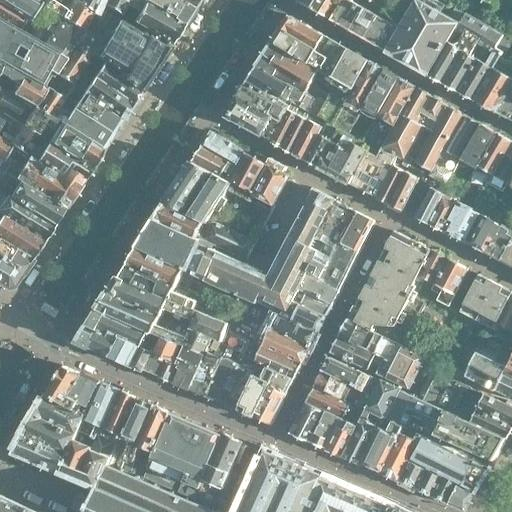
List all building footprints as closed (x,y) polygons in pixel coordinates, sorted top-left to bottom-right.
[(42,22),(38,19),(43,11),(27,0),(0,0),(0,22),(62,61),(70,66),(71,64),(85,42),(78,36),(53,18),(46,31),(40,27),(42,22)] [(47,4),(49,0),(27,0),(43,11),(53,18),(78,36),(93,13),(74,2),(66,15),(47,4)] [(101,0),(71,0),(74,2),(93,13),(101,0)] [(182,25),(193,9),(178,0),(112,0),(109,6),(169,44),(178,31),(181,34),(186,27),(182,25)] [(198,0),(178,0),(193,9),(198,0)] [(374,0),(301,0),(300,2),(332,20),(344,0),(367,0),(373,3),(374,0)] [(400,29),(349,0),(344,0),(332,20),(387,52),(400,29)] [(449,43),(455,33),(466,15),(456,9),(450,17),(419,0),(416,0),(400,29),(387,52),(429,75),(430,76),(449,43)] [(160,57),(166,48),(106,11),(85,42),(131,75),(127,82),(139,90),(144,82),(161,57),(160,57)] [(471,57),(478,47),(484,51),(496,32),(466,15),(455,33),(462,37),(456,47),(449,43),(430,76),(460,92),(478,61),(471,57)] [(330,39),(298,20),(291,16),(282,29),(323,53),(330,39)] [(62,61),(0,22),(0,65),(41,91),(50,96),(60,81),(53,76),(62,61)] [(323,53),(282,29),(273,42),(311,64),(315,56),(320,59),(323,53)] [(474,100),(503,52),(501,51),(507,41),(502,38),(503,36),(496,32),(484,51),(491,55),(485,65),(478,61),(460,92),(474,100)] [(323,53),(320,59),(325,62),(321,69),(355,88),(369,61),(330,39),(323,53)] [(511,88),(511,87),(511,43),(507,41),(501,51),(503,52),(474,100),(496,112),(511,88)] [(127,82),(131,75),(85,42),(71,64),(92,77),(93,75),(131,103),(127,109),(131,111),(137,101),(133,98),(139,90),(127,82)] [(306,94),(315,77),(332,86),(324,100),(322,103),(321,103),(314,116),(326,123),(334,127),(355,88),(321,69),(311,64),(273,42),(257,66),(306,94)] [(364,110),(385,70),(369,61),(355,88),(334,127),(350,136),(364,110)] [(131,103),(93,75),(92,77),(71,64),(70,66),(63,76),(84,89),(73,105),(70,103),(64,105),(71,109),(92,122),(101,108),(120,120),(127,109),(131,103)] [(41,91),(0,65),(0,74),(0,75),(20,87),(14,96),(32,106),(41,91)] [(315,99),(306,94),(257,66),(246,82),(291,106),(292,104),(303,110),(314,116),(321,103),(322,103),(324,100),(317,96),(315,99)] [(379,118),(400,78),(385,70),(364,110),(379,118)] [(382,153),(417,87),(400,78),(379,118),(365,144),(370,147),(378,151),(382,153)] [(291,106),(246,82),(236,98),(272,117),(282,123),(291,106)] [(32,106),(14,96),(0,87),(0,111),(1,113),(20,124),(32,106)] [(397,162),(405,166),(403,169),(418,178),(427,183),(465,115),(441,101),(442,101),(441,101),(442,100),(433,95),(432,96),(432,95),(432,96),(417,87),(382,153),(397,162)] [(511,120),(511,88),(496,112),(498,113),(511,120)] [(92,122),(71,109),(67,116),(55,108),(59,102),(50,96),(41,91),(32,106),(101,149),(105,152),(108,146),(105,144),(111,134),(92,122)] [(272,117),(236,98),(226,113),(226,116),(262,136),(272,117)] [(282,148),(303,110),(292,104),(291,106),(282,123),(272,142),(282,148)] [(101,149),(32,106),(20,124),(90,168),(101,149)] [(111,134),(120,120),(101,108),(92,122),(111,134)] [(294,153),(314,116),(303,110),(282,148),(294,153)] [(0,139),(7,144),(20,124),(1,113),(0,114),(0,139)] [(461,160),(481,124),(465,115),(427,183),(433,186),(443,193),(461,160)] [(306,160),(326,123),(314,116),(294,153),(306,160)] [(272,142),(282,123),(272,117),(262,136),(272,142)] [(370,147),(365,144),(350,136),(334,127),(326,123),(306,160),(319,167),(350,183),(366,154),(370,147)] [(90,168),(20,124),(7,144),(29,158),(37,146),(45,151),(37,163),(55,174),(61,165),(83,179),(86,173),(90,175),(93,170),(90,168)] [(477,169),(497,133),(481,124),(461,160),(477,169)] [(245,153),(235,146),(236,144),(224,137),(223,139),(213,133),(203,149),(238,165),(245,153)] [(489,183),(511,141),(497,133),(477,169),(459,202),(473,211),(489,183)] [(29,158),(7,144),(0,139),(0,165),(10,172),(21,179),(64,208),(77,188),(55,174),(37,163),(29,158)] [(504,191),(511,176),(511,141),(489,183),(504,191)] [(238,165),(203,149),(197,157),(193,154),(190,159),(194,162),(194,163),(230,180),(238,165)] [(378,197),(395,164),(397,162),(382,153),(378,151),(374,159),(366,154),(350,183),(378,197)] [(254,191),(268,165),(245,152),(245,153),(238,165),(230,180),(254,191)] [(210,223),(225,198),(221,196),(227,185),(230,180),(194,163),(166,205),(203,222),(198,233),(203,236),(201,240),(207,243),(212,245),(222,250),(242,258),(252,241),(210,223)] [(403,211),(416,187),(414,186),(418,178),(403,169),(395,164),(378,197),(403,211)] [(64,208),(21,179),(13,190),(3,183),(10,172),(0,165),(0,191),(53,224),(54,223),(53,223),(55,220),(56,221),(64,208)] [(83,179),(61,165),(55,174),(77,188),(83,179)] [(275,201),(288,178),(289,176),(268,165),(254,191),(263,196),(275,201)] [(416,217),(429,194),(423,191),(427,183),(418,178),(414,186),(416,187),(403,211),(416,217)] [(254,191),(230,180),(227,185),(251,197),(254,191)] [(488,219),(504,191),(489,183),(473,211),(483,216),(488,219)] [(445,194),(443,193),(433,186),(429,194),(416,217),(429,224),(445,194)] [(360,251),(341,241),(333,257),(312,246),(336,200),(315,189),(270,270),(263,272),(220,254),(222,250),(212,245),(210,249),(206,247),(207,243),(201,240),(156,220),(138,247),(194,271),(231,286),(229,290),(247,298),(256,303),(259,298),(288,311),(293,301),(299,288),(334,304),(341,291),(360,251)] [(53,224),(0,191),(0,200),(4,203),(0,209),(0,214),(42,241),(43,241),(43,240),(43,239),(47,232),(48,232),(53,224)] [(443,231),(459,202),(445,194),(429,224),(443,231)] [(275,201),(263,196),(260,201),(272,206),(275,201)] [(341,241),(356,211),(336,200),(312,246),(333,257),(341,241)] [(469,244),(483,216),(473,211),(459,202),(443,231),(469,244)] [(198,233),(203,222),(166,205),(156,220),(201,240),(203,236),(198,233)] [(360,251),(374,224),(375,221),(356,211),(341,241),(360,251)] [(0,214),(0,241),(30,258),(42,241),(0,214)] [(482,251),(497,224),(488,219),(483,216),(469,244),(482,251)] [(498,260),(511,233),(511,232),(497,224),(482,251),(498,260)] [(422,285),(415,281),(431,250),(398,232),(394,234),(356,305),(350,318),(373,330),(375,326),(395,326),(402,330),(409,333),(410,331),(427,298),(418,293),(422,285)] [(511,233),(498,260),(511,266),(511,233)] [(20,273),(29,259),(30,260),(31,258),(30,258),(0,241),(0,284),(4,287),(5,287),(11,285),(12,286),(13,284),(12,284),(19,274),(19,275),(20,273)] [(227,291),(192,275),(194,271),(138,247),(128,263),(220,306),(227,291)] [(434,284),(448,258),(431,250),(415,281),(422,285),(425,279),(434,284)] [(449,306),(463,281),(469,269),(448,258),(434,284),(431,290),(440,294),(437,300),(449,306)] [(220,306),(128,263),(120,277),(231,329),(238,314),(220,306)] [(492,329),(511,293),(511,291),(479,274),(460,312),(489,327),(492,329)] [(231,329),(120,277),(110,293),(169,321),(197,334),(214,342),(222,346),(223,343),(231,329)] [(334,304),(299,288),(293,301),(327,317),(334,304)] [(165,329),(169,321),(110,293),(103,303),(99,301),(95,307),(99,309),(161,338),(183,349),(190,352),(205,359),(214,342),(197,334),(193,343),(165,329)] [(504,344),(511,330),(511,293),(492,329),(489,327),(483,337),(482,337),(481,338),(482,339),(477,348),(476,347),(475,348),(477,349),(475,354),(476,354),(487,360),(496,344),(499,346),(501,342),(504,344)] [(319,332),(285,316),(256,303),(247,298),(238,314),(258,323),(311,348),(319,332)] [(327,317),(293,301),(288,311),(285,316),(319,332),(327,317)] [(58,313),(44,305),(40,312),(53,320),(58,313)] [(161,338),(99,309),(79,341),(131,364),(142,343),(155,349),(161,338)] [(402,345),(406,339),(400,334),(402,330),(395,326),(375,326),(373,330),(350,318),(341,336),(385,357),(397,363),(405,347),(402,345)] [(311,348),(258,323),(250,338),(303,363),(311,348)] [(385,357),(341,336),(332,352),(377,373),(385,357)] [(175,383),(187,359),(180,355),(183,349),(161,338),(155,349),(145,370),(160,376),(175,383)] [(303,363),(250,338),(243,353),(262,362),(278,369),(295,377),(303,363)] [(206,396),(231,347),(223,343),(222,346),(214,342),(205,359),(191,389),(206,396)] [(511,342),(508,347),(504,344),(501,342),(499,346),(496,344),(487,360),(508,370),(511,363),(511,342)] [(145,370),(155,349),(142,343),(131,364),(145,370)] [(239,410),(262,362),(243,353),(231,347),(206,396),(239,410)] [(410,388),(426,357),(405,347),(397,363),(385,357),(377,373),(410,388)] [(191,389),(205,359),(190,352),(187,359),(175,383),(191,389)] [(511,376),(506,373),(508,370),(487,360),(476,354),(466,375),(511,397),(511,376)] [(363,391),(371,376),(330,357),(323,372),(322,372),(315,387),(366,411),(374,396),(363,391)] [(255,417),(271,384),(278,369),(262,362),(239,410),(255,417)] [(74,394),(82,374),(64,366),(47,394),(76,406),(89,412),(93,402),(74,394)] [(288,392),(295,377),(278,369),(271,384),(288,392)] [(458,415),(465,402),(472,388),(433,370),(418,398),(401,389),(387,417),(405,426),(424,435),(427,436),(430,430),(488,457),(486,459),(484,463),(490,466),(492,462),(494,460),(507,438),(458,415)] [(93,402),(101,383),(102,382),(83,374),(82,374),(74,394),(93,402)] [(383,424),(375,419),(378,413),(387,417),(401,389),(371,376),(363,391),(374,396),(366,411),(344,455),(363,463),(364,463),(383,424)] [(104,435),(122,392),(101,383),(93,402),(89,412),(87,418),(83,426),(88,428),(99,433),(104,435)] [(271,424),(288,392),(271,384),(255,417),(271,424)] [(344,455),(366,411),(315,387),(307,402),(306,402),(327,412),(312,442),(328,448),(344,455)] [(511,407),(505,404),(484,394),(472,388),(465,402),(511,423),(511,407)] [(120,443),(138,399),(139,398),(137,398),(123,392),(122,391),(122,392),(104,435),(116,440),(116,441),(120,443)] [(87,418),(74,413),(76,406),(47,394),(36,414),(85,435),(88,428),(83,426),(87,418)] [(126,478),(156,406),(138,399),(120,443),(128,446),(117,474),(126,478)] [(312,442),(327,412),(306,402),(306,403),(291,432),(312,442)] [(511,429),(511,423),(465,402),(458,415),(507,438),(511,429)] [(141,484),(171,412),(156,406),(126,478),(141,484)] [(194,507),(224,435),(171,412),(141,484),(154,490),(157,485),(161,486),(158,492),(170,497),(172,491),(176,493),(174,498),(186,503),(188,498),(192,500),(189,505),(194,507)] [(85,435),(36,414),(35,414),(24,433),(24,434),(69,452),(72,444),(80,447),(84,437),(85,435)] [(382,471),(405,426),(387,417),(383,424),(364,463),(382,471)] [(412,459),(424,435),(405,426),(382,471),(401,480),(412,459)] [(105,468),(116,441),(116,440),(104,435),(99,433),(95,442),(84,437),(80,447),(72,444),(69,452),(60,473),(85,484),(94,492),(105,468)] [(60,473),(69,452),(24,434),(13,453),(60,473)] [(221,499),(236,462),(244,444),(224,435),(194,507),(204,511),(221,499)] [(491,466),(490,466),(484,463),(427,436),(424,435),(412,459),(428,466),(459,481),(476,489),(490,467),(490,468),(491,466)] [(252,448),(252,447),(244,444),(236,462),(244,466),(252,448)] [(400,511),(399,511),(399,510),(396,509),(396,510),(378,502),(378,501),(377,500),(376,501),(372,499),(367,496),(365,495),(365,496),(321,476),(266,453),(265,454),(261,452),(235,511),(400,511)] [(418,487),(428,466),(412,459),(401,480),(418,487)] [(449,501),(459,481),(428,466),(418,487),(417,488),(449,501)] [(205,511),(204,511),(194,507),(189,505),(192,500),(188,498),(186,503),(174,498),(176,493),(172,491),(170,497),(158,492),(161,486),(157,485),(154,490),(141,484),(126,478),(117,474),(105,468),(94,492),(90,502),(79,497),(72,511),(205,511)] [(465,508),(476,489),(459,481),(449,501),(465,508)] [(25,511),(0,500),(0,511),(25,511)]
